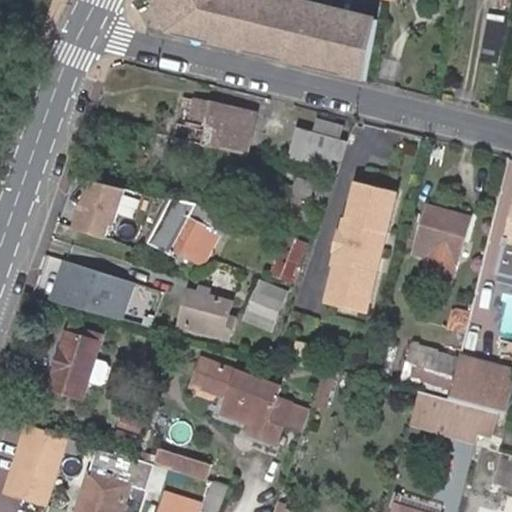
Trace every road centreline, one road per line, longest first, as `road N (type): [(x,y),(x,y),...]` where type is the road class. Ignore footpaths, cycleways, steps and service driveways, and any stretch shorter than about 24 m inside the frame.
road 1 (residential): [(83,26),(511,135)]
road 2 (secondary): [(83,26),(0,249)]
